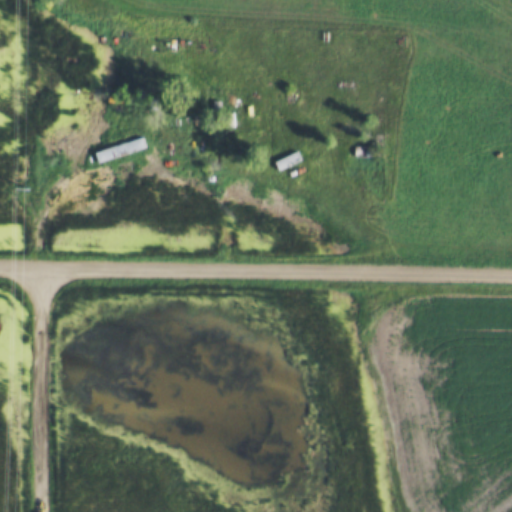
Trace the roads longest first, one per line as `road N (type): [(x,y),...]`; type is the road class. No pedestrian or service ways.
road 1 (residential): [(511,277),(0,269)]
road 2 (track): [(39,270),(44,225),(105,192),(125,170),(165,156),(220,195),(231,272)]
road 3 (residential): [(39,511),(39,270)]
